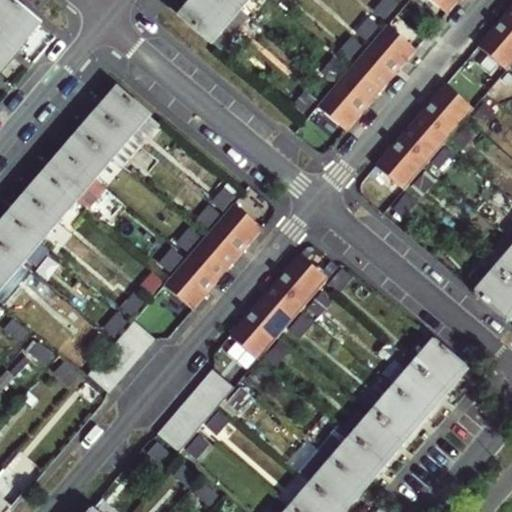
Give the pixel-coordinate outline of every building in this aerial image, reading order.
[(38,24),(10,0),(7,0),(0,8),(0,32),(18,47),(38,24)] [(240,8),(230,0),(196,0),(181,17),(220,50),(249,16),(240,8)] [(230,0),(240,8),(246,0),(230,0)] [(461,0),(431,0),(449,15),(461,0)] [(511,63),(511,7),(477,47),(506,71),(511,63)] [(418,48),(390,24),(355,65),(384,89),(418,48)] [(0,67),(18,47),(0,32),(0,67)] [(384,89),(355,65),(320,106),(349,130),(384,89)] [(473,108),(444,84),(410,125),(438,149),(473,108)] [(118,91),(100,112),(130,137),(148,116),(118,91)] [(130,137),(100,112),(83,132),(113,157),(130,137)] [(437,149),(409,125),(374,166),(403,190),(437,149)] [(94,179),(113,157),(83,132),(65,154),(94,179)] [(94,179),(65,154),(47,174),(77,199),(94,179)] [(58,221),(77,199),(47,174),(28,196),(58,221)] [(226,210),(241,196),(231,185),(216,199),(226,210)] [(28,196),(10,217),(40,242),(58,221),(28,196)] [(262,228),(234,204),(199,245),(228,269),(262,228)] [(10,217),(0,229),(0,241),(24,262),(40,242),(10,217)] [(0,289),(24,262),(0,241),(0,289)] [(227,269),(198,245),(163,286),(192,310),(227,269)] [(327,278),(298,253),(264,294),(292,318),(327,278)] [(511,254),(498,271),(511,282),(511,254)] [(478,294),(508,319),(511,314),(511,282),(498,271),(478,294)] [(291,319),(263,295),(228,336),(257,360),(291,319)] [(161,346),(136,324),(89,375),(114,398),(161,346)] [(445,391),(466,368),(436,342),(415,366),(445,391)] [(415,366),(395,389),(425,415),(445,391),(415,366)] [(214,375),(161,439),(185,458),(238,395),(214,375)] [(425,415),(395,389),(374,413),(404,439),(425,415)] [(384,463),(404,439),(374,413),(354,437),(384,463)] [(354,437),(334,460),(364,486),(384,463),(354,437)] [(334,460),(313,484),(343,510),(364,486),(334,460)] [(205,481),(192,497),(208,511),(212,511),(225,499),(205,481)] [(313,484),(292,508),(297,511),(341,511),(343,510),(313,484)] [(0,511),(7,511),(9,510),(0,502),(0,511)]
